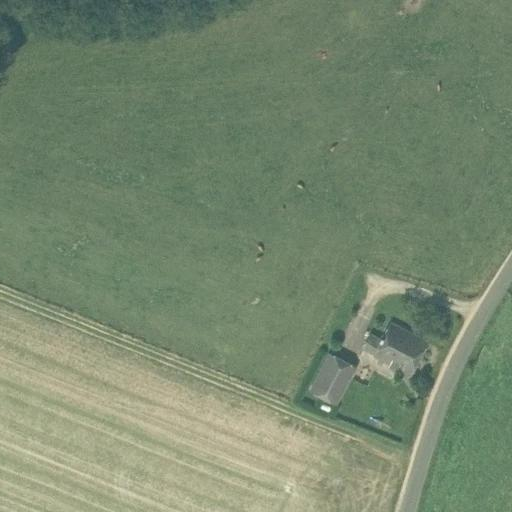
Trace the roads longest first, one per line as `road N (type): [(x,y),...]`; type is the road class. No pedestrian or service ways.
road 1 (track): [(0,293),(421,461)]
road 2 (unclassified): [(406,511),(455,362),(511,268)]
